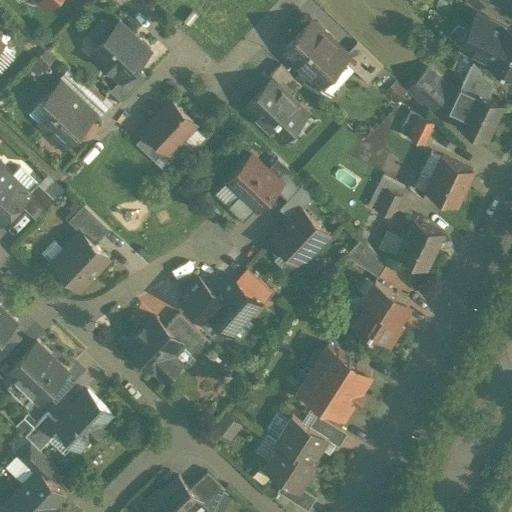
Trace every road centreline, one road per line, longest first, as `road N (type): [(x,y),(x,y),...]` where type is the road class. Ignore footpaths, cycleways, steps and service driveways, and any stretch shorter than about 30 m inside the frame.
road 1 (tertiary): [(511,186),(355,511)]
road 2 (residential): [(143,0),(221,72),(288,0)]
road 3 (residential): [(72,323),(222,226)]
road 4 (residential): [(72,323),(182,429)]
road 5 (residential): [(182,429),(272,511)]
